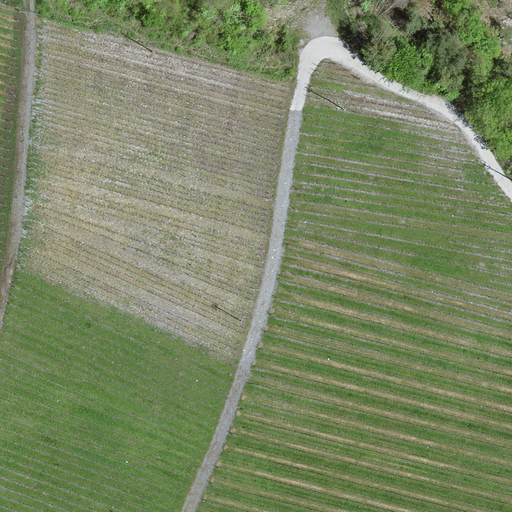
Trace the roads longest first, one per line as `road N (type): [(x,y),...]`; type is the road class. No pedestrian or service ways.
road 1 (track): [(511,185),(468,121),(328,19),(290,114),(264,295),(157,511)]
road 2 (track): [(0,304),(44,0)]
